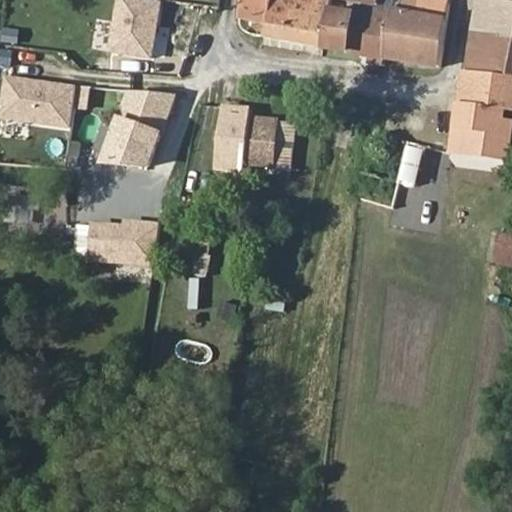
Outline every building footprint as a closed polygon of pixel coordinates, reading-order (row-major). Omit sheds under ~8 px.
[(163,3),(144,0),(122,0),(116,50),(156,56),(163,3)] [(242,0),(240,13),(267,18),(270,0),(242,0)] [(270,0),(267,18),(266,33),(323,46),(331,0),(270,0)] [(331,0),(323,46),(386,56),(391,20),(369,17),(372,4),(352,0),(331,0)] [(403,0),(401,9),(393,8),(391,20),(386,56),(441,64),(451,3),(436,0),(403,0)] [(511,0),(477,0),(472,25),(466,70),(511,76),(511,0)] [(511,76),(466,70),(463,101),(511,108),(511,76)] [(78,88),(11,80),(6,119),(74,127),(78,88)] [(151,166),(174,93),(149,92),(136,91),(131,90),(107,163),(151,166)] [(511,154),(511,108),(463,101),(459,146),(511,156),(511,154)] [(225,102),(218,153),(249,157),(253,122),(255,105),(225,102)] [(278,125),(253,122),(249,157),(248,161),(273,164),(278,125)] [(157,261),(163,222),(134,219),(133,224),(101,222),(98,257),(157,261)] [(98,257),(101,222),(85,221),(82,255),(98,257)] [(511,266),(511,236),(502,234),(496,263),(511,266)] [(191,279),(191,310),(202,310),(202,279),(191,279)] [(237,321),(242,306),(222,300),(218,316),(237,321)]
